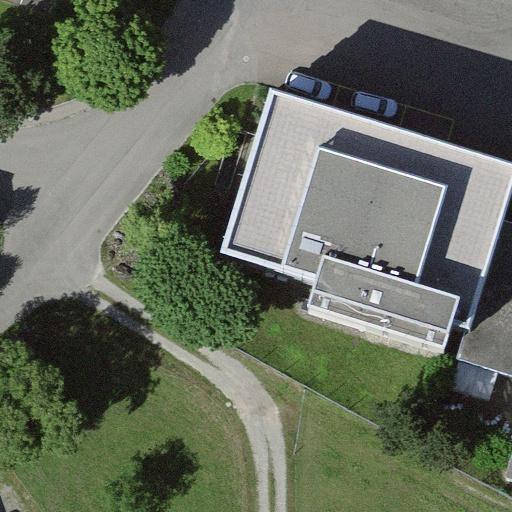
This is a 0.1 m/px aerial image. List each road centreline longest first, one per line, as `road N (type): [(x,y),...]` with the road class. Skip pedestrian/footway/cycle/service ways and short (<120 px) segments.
road 1 (residential): [(85,179),(214,0)]
road 2 (residential): [(0,300),(85,179)]
